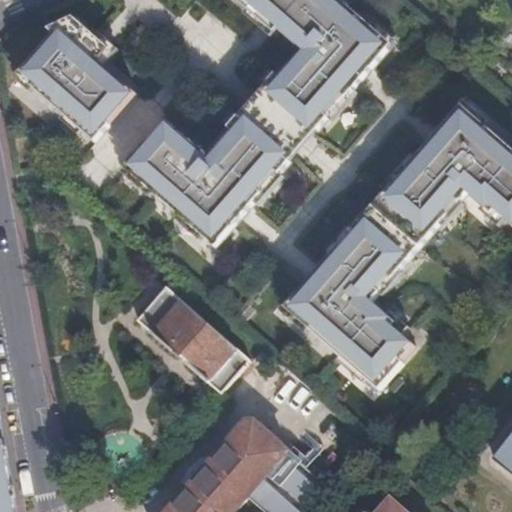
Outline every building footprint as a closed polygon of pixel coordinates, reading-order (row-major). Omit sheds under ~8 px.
[(287,156),(314,125),(322,131),(334,118),(330,115),(346,96),(349,99),(364,82),(361,79),(368,70),(372,73),(393,49),(377,35),(380,31),(349,5),(346,9),(335,0),(245,0),(265,17),(268,14),(270,16),(273,12),(282,20),(279,23),(309,48),(286,75),(282,71),(269,87),(242,118),(233,130),(236,133),(214,159),(173,123),(154,144),(153,144),(133,167),(161,191),(158,194),(188,221),(192,218),(210,234),(207,237),(220,249),(244,222),(241,219),(248,209),(252,212),(267,195),(263,192),(279,173),(283,177),(294,163),(287,156)] [(114,125),(141,95),(104,63),(115,51),(111,47),(108,51),(99,43),(102,39),(78,18),(53,31),(58,35),(26,72),(40,85),(37,88),(70,118),(73,114),(89,128),(86,131),(99,143),(100,144),(115,126),(114,125)] [(407,364),(420,348),(398,329),(401,325),(377,304),(385,294),(381,291),(392,278),(396,282),(452,217),(448,214),(459,201),(463,205),(471,195),(495,216),(499,212),(511,223),(511,147),(489,128),(486,131),(461,110),(438,138),(441,140),(433,149),(430,147),(410,169),(414,173),(400,188),(397,185),(356,232),(360,235),(346,251),(343,248),(323,270),(326,273),(319,283),(315,279),(292,307),(316,328),(313,331),(354,367),(357,364),(373,377),(369,380),(384,393),(408,365),(407,364)] [(144,324),(226,395),(255,361),(174,290),(144,324)] [(257,360),(230,394),(240,402),(267,367),(257,360)] [(238,511),(248,502),(259,511),(306,511),(322,494),(284,461),(289,455),(251,421),(170,511),(238,511)] [(10,511),(10,509),(17,508),(5,441),(0,442),(0,511),(10,511)] [(511,442),(497,461),(511,473),(511,442)] [(410,511),(393,498),(381,511),(410,511)]
